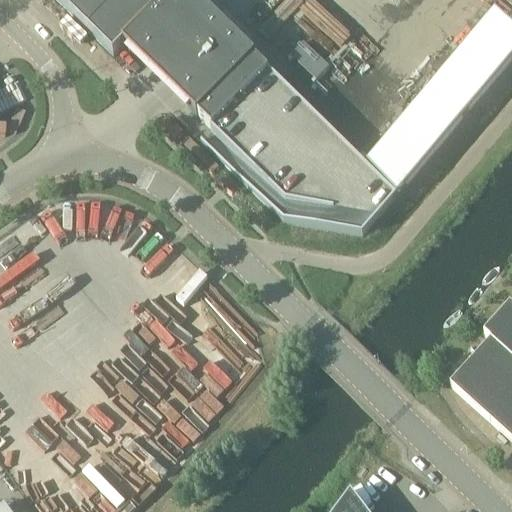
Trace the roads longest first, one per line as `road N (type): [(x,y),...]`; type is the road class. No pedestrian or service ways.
road 1 (unclassified): [(227,247),(373,268),(511,106)]
road 2 (unclassified): [(227,247),(397,417)]
road 3 (unclassified): [(67,156),(143,178),(180,200),(227,247)]
road 4 (unclassified): [(0,19),(52,73),(67,156)]
road 5 (unclassified): [(494,511),(397,417)]
